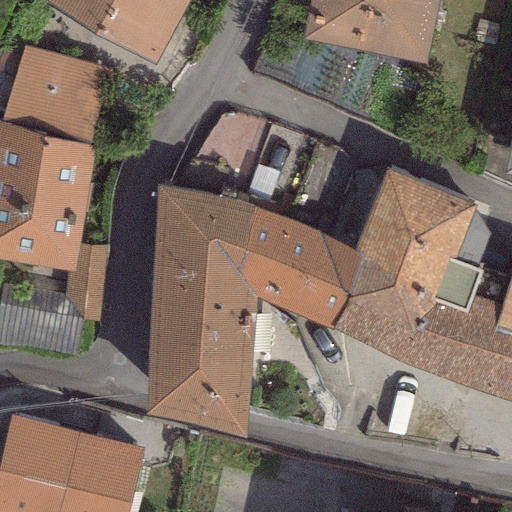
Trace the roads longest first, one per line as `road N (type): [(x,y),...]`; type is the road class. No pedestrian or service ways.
road 1 (residential): [(251,0),(138,193),(114,389)]
road 2 (residential): [(511,485),(114,389)]
